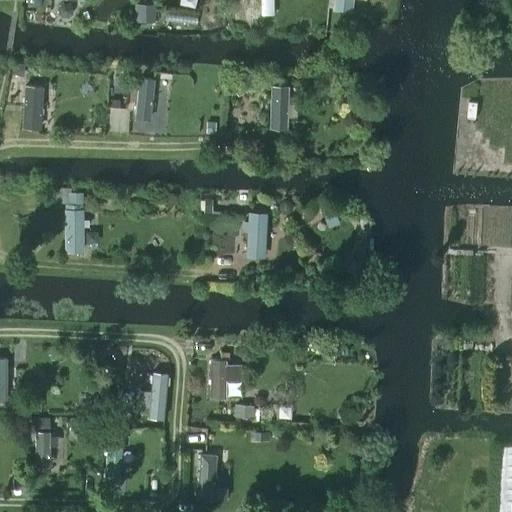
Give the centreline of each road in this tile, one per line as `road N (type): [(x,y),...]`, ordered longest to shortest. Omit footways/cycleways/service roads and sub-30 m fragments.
road 1 (track): [(171,508),(184,394),(184,368),(173,351),(0,334)]
road 2 (track): [(190,149),(0,147)]
road 3 (track): [(0,260),(181,275)]
road 4 (track): [(171,508),(0,501)]
road 5 (track): [(511,346),(498,346),(501,251),(511,252)]
